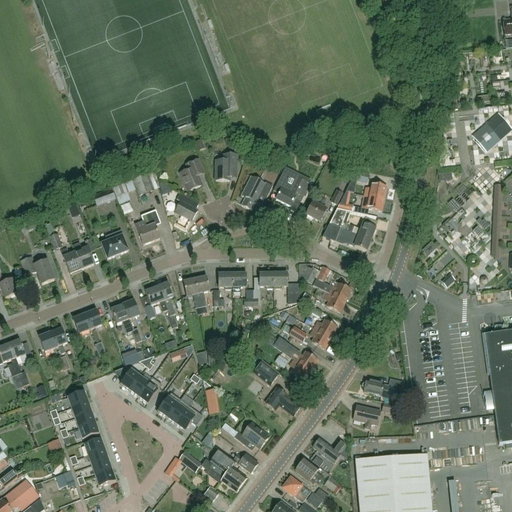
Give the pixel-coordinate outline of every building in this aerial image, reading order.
[(511,21),(503,22),(504,36),(511,35),(511,8),(511,21)] [(498,115),(472,138),(486,154),(511,130),(498,115)] [(446,149),(460,149),(460,143),(454,143),(454,141),(446,141),(446,149)] [(236,180),(237,170),(237,157),(223,156),(223,163),(216,162),(216,182),(229,183),(230,179),(236,180)] [(204,175),(203,171),(198,161),(186,166),(188,171),(180,174),(188,193),(202,187),(198,177),(204,175)] [(275,188),(281,191),(276,201),(291,208),(295,200),(301,203),(309,185),(291,176),(293,173),(285,169),(275,188)] [(355,183),(367,185),(369,175),(357,173),(355,183)] [(148,176),(133,182),(138,197),(154,191),(148,176)] [(245,199),(241,207),(251,212),(259,196),(266,200),(273,187),(265,183),(264,185),(251,178),(241,197),(245,199)] [(439,186),(444,192),(452,185),(446,179),(439,186)] [(366,190),(364,197),(384,201),(386,189),(372,186),(370,191),(366,190)] [(170,188),(162,189),(164,196),(171,194),(170,188)] [(112,190),(103,193),(107,203),(115,200),(112,190)] [(342,195),(337,192),(331,203),(336,206),(342,195)] [(180,203),(174,214),(192,223),(198,212),(187,207),(191,200),(180,195),(177,201),(180,203)] [(364,197),(361,209),(381,214),(384,201),(364,197)] [(478,197),(470,204),(474,208),(482,201),(478,197)] [(317,206),(312,204),(306,216),(307,217),(306,219),(311,222),(312,220),(320,224),(326,211),(322,209),(325,202),(320,200),(317,206)] [(475,207),(477,212),(487,208),(484,202),(475,207)] [(132,203),(123,206),(126,216),(135,213),(132,203)] [(76,204),(68,208),(72,219),(80,216),(76,204)] [(352,213),(353,208),(353,207),(341,204),(340,210),(352,213)] [(354,235),(358,237),(371,241),(375,230),(362,225),(360,231),(346,226),(351,214),(337,211),(329,226),(340,230),(342,230),(354,235)] [(158,235),(155,227),(160,225),(156,212),(141,218),(143,224),(138,226),(137,227),(136,228),(136,229),(143,247),(144,247),(144,246),(160,240),(159,238),(158,239),(157,236),(158,235)] [(458,237),(464,250),(476,245),(472,235),(475,233),(473,226),(480,223),(477,215),(459,222),(464,234),(458,237)] [(329,226),(322,239),(335,244),(336,240),(340,230),(329,226)] [(107,261),(128,253),(121,235),(113,238),(114,241),(102,246),(101,246),(107,261)] [(62,249),(57,236),(49,239),(53,252),(62,249)] [(371,241),(358,237),(354,248),(366,253),(371,241)] [(75,254),(82,271),(94,266),(89,254),(95,252),(90,240),(84,243),(87,249),(81,251),(79,244),(72,247),(75,254)] [(69,276),(82,271),(75,254),(69,256),(67,250),(60,252),(63,259),(69,276)] [(469,263),(482,277),(495,266),(483,251),(469,263)] [(54,282),(47,262),(34,267),(31,259),(21,263),(27,278),(37,274),(42,286),(54,282)] [(452,274),(460,266),(452,259),(444,267),(452,274)] [(511,263),(510,266),(503,259),(500,262),(508,270),(511,267),(511,268),(511,263)] [(441,269),(443,262),(436,261),(434,268),(441,269)] [(324,267),(318,279),(327,283),(333,271),(324,267)] [(310,272),(308,271),(303,281),(313,285),(318,274),(311,271),(310,272)] [(0,276),(0,286),(5,300),(17,295),(12,281),(3,285),(0,276)] [(232,291),(232,276),(218,276),(218,289),(225,289),(225,291),(232,291)] [(247,289),(246,276),(232,276),(232,291),(232,294),(240,294),(240,289),(247,289)] [(273,291),(273,276),(259,276),(259,289),(266,289),(266,291),(273,291)] [(288,276),(273,276),(273,291),(281,291),(281,289),(288,289),(288,276)] [(195,281),(201,309),(205,308),(202,294),(209,293),(206,279),(195,281)] [(201,309),(195,281),(183,284),(186,298),(193,296),(196,310),(201,309)] [(327,295),(346,303),(351,292),(338,285),(335,290),(317,281),(314,287),(328,294),(327,295)] [(173,316),(173,317),(175,316),(169,301),(174,299),(168,284),(156,289),(159,295),(161,295),(168,312),(170,317),(173,316)] [(160,304),(161,309),(163,314),(168,312),(161,295),(159,295),(156,289),(145,293),(151,308),(160,304)] [(219,292),(214,292),(214,308),(223,308),(223,301),(219,301),(219,292)] [(253,308),(253,292),(246,292),(246,301),(244,301),(244,308),(253,308)] [(313,298),(305,294),(302,301),(310,304),(313,298)] [(299,295),(288,296),(288,307),(299,305),(299,295)] [(346,303),(327,295),(324,301),(329,303),(327,308),(340,315),(346,303)] [(181,301),(176,303),(180,314),(185,312),(181,301)] [(122,306),(125,313),(127,312),(130,320),(139,317),(133,302),(122,306)] [(133,338),(139,336),(137,330),(134,331),(132,328),(127,312),(125,313),(122,306),(111,311),(117,326),(122,323),(127,334),(131,333),(133,338)] [(149,308),(144,309),(149,321),(155,318),(152,310),(150,310),(149,308)] [(323,314),(314,309),(310,314),(320,319),(323,314)] [(89,322),(92,330),(102,327),(96,312),(85,316),(87,323),(89,322)] [(87,323),(85,316),(73,320),(79,335),(92,330),(89,322),(87,323)] [(169,324),(175,322),(173,317),(173,316),(170,317),(167,318),(169,324)] [(317,324),(314,330),(331,341),(338,330),(324,322),(322,326),(317,324)] [(493,407),(499,447),(511,444),(511,332),(502,334),(501,327),(495,328),(496,335),(484,337),(492,397),(487,397),(488,407),(493,407)] [(302,344),(307,337),(294,329),(289,337),(302,344)] [(53,341),(55,340),(58,348),(61,356),(65,354),(62,346),(67,344),(62,330),(50,334),(53,341)] [(331,341),(314,330),(310,337),(314,339),(311,344),(325,352),(331,341)] [(45,353),(58,348),(55,340),(53,341),(50,334),(39,339),(45,353)] [(142,342),(139,336),(133,338),(133,339),(130,340),(134,350),(139,348),(138,344),(142,342)] [(274,347),(294,361),(310,373),(318,363),(305,354),(302,358),(298,355),(299,354),(279,340),(274,347)] [(11,353),(13,352),(16,360),(25,356),(20,341),(8,346),(11,353)] [(95,346),(97,352),(103,350),(101,344),(95,346)] [(21,374),(16,360),(13,352),(11,353),(8,346),(0,348),(0,365),(2,365),(3,365),(11,362),(12,365),(7,367),(12,378),(19,376),(21,381),(27,379),(24,373),(21,374)] [(330,348),(327,351),(337,358),(339,354),(330,348)] [(152,349),(143,352),(146,360),(154,357),(152,349)] [(103,350),(97,352),(100,358),(105,356),(103,350)] [(126,368),(138,364),(140,363),(137,355),(136,353),(122,358),(126,368)] [(288,363),(280,357),(275,364),(284,370),(288,363)] [(59,360),(61,366),(67,364),(65,358),(59,360)] [(310,373),(294,361),(289,367),(293,370),(290,374),(303,383),(310,373)] [(270,388),(279,376),(262,363),(253,375),(270,388)] [(67,364),(61,366),(63,372),(69,370),(67,364)] [(140,378),(131,372),(120,386),(129,393),(140,378)] [(149,385),(148,384),(140,378),(129,393),(138,399),(149,385)] [(29,385),(27,379),(21,381),(23,388),(29,385)] [(149,385),(138,399),(147,406),(161,387),(152,379),(148,384),(149,385)] [(363,385),(362,389),(364,391),(363,394),(381,398),(398,402),(399,398),(404,399),(404,403),(404,404),(403,391),(400,391),(402,384),(390,381),(388,388),(383,387),(383,386),(366,382),(366,384),(363,385)] [(279,408),(293,419),(301,409),(286,398),(287,398),(277,390),(265,405),(275,413),(279,408)] [(84,394),(67,400),(71,410),(88,404),(84,394)] [(171,395),(157,413),(167,420),(180,402),(171,395)] [(175,426),(189,408),(180,402),(167,420),(175,426)] [(88,404),(71,410),(75,420),(92,414),(88,404)] [(396,408),(384,405),(382,414),(394,416),(396,408)] [(376,428),(380,413),(356,407),(353,422),(366,425),(364,431),(369,432),(371,427),(376,428)] [(203,418),(189,408),(175,426),(184,433),(191,424),(196,428),(203,418)] [(92,414),(75,420),(78,431),(95,425),(92,414)] [(95,425),(78,431),(82,441),(99,435),(95,425)] [(259,451),(269,438),(251,425),(242,437),(238,434),(234,439),(243,447),(247,441),(259,451)] [(320,440),(319,440),(312,449),(313,450),(333,465),(340,456),(339,456),(345,448),(338,443),(332,450),(320,441),(320,440)] [(58,441),(52,443),(55,451),(62,449),(58,441)] [(101,441),(84,447),(88,458),(105,452),(101,441)] [(105,452),(88,458),(91,468),(108,462),(105,452)] [(178,461),(195,473),(201,465),(184,453),(178,461)] [(431,511),(427,454),(355,459),(358,511),(431,511)] [(237,456),(233,462),(250,475),(258,465),(245,456),(242,459),(237,456)] [(241,487),(227,477),(212,466),(206,461),(201,468),(207,472),(205,475),(219,485),(221,483),(236,494),(241,487)] [(212,466),(227,477),(241,487),(246,480),(231,469),(229,471),(215,461),(212,466)] [(304,461),(295,473),(308,484),(311,481),(319,487),(323,481),(315,475),(318,471),(304,461)] [(108,462),(91,468),(95,478),(112,472),(108,462)] [(17,478),(10,470),(0,478),(0,483),(4,489),(17,478)] [(112,472),(95,478),(99,489),(115,483),(112,472)] [(63,475),(55,478),(59,490),(67,487),(65,480),(72,477),(71,473),(70,473),(64,475),(63,475)] [(301,488),(290,479),(282,490),(293,499),(294,497),(303,504),(306,499),(298,493),(301,488)] [(341,486),(331,479),(325,487),(334,494),(341,486)] [(4,499),(0,501),(0,511),(10,511),(21,503),(29,496),(24,489),(12,498),(10,495),(5,499),(4,499)] [(220,496),(211,489),(204,498),(213,505),(220,496)] [(54,501),(59,510),(74,504),(70,494),(54,501)] [(44,511),(40,501),(25,511),(44,511)]
